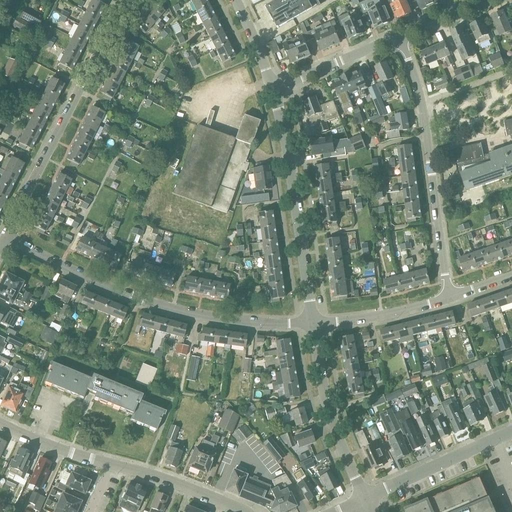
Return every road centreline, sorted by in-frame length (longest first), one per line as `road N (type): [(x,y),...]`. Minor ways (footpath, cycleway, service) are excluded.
road 1 (residential): [(3,237),(171,309),(311,324)]
road 2 (residential): [(399,36),(422,105),(447,299)]
road 3 (residential): [(3,237),(128,0)]
road 4 (residential): [(311,324),(272,90)]
road 5 (residential): [(364,498),(327,413),(311,324)]
road 6 (residential): [(364,498),(511,431)]
road 7 (residential): [(243,511),(110,465)]
road 8 (residential): [(311,324),(447,299)]
road 9 (residential): [(272,90),(399,36)]
